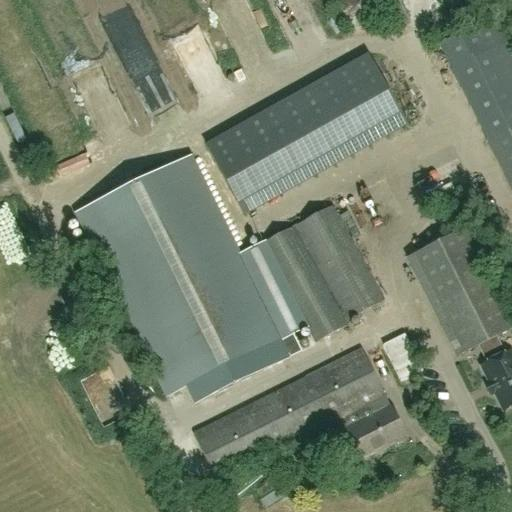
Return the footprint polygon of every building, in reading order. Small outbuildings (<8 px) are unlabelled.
[(215,76),(184,0),(151,0),(187,87),(215,76)] [(511,201),(511,60),(489,15),(432,44),(511,201)] [(273,84),(259,50),(250,54),(253,59),(240,65),(253,93),(273,84)] [(370,60),(209,149),(243,211),(404,122),(370,60)] [(139,125),(124,132),(130,146),(145,139),(139,125)] [(190,160),(78,215),(168,396),(189,386),(198,405),(303,353),(294,334),(307,327),(261,246),(239,258),(190,160)] [(349,321),(384,302),(332,208),(297,227),(349,321)] [(293,229),(261,246),(307,327),(316,344),(347,327),(293,229)] [(480,369),(502,411),(511,406),(511,359),(509,354),(504,356),(495,338),(511,329),(511,320),(466,230),(406,261),(455,358),(475,348),(485,366),(480,369)] [(363,352),(194,436),(217,483),(340,421),(345,432),(342,434),(357,464),(406,439),(391,409),(363,352)] [(285,490),(271,498),(279,510),(292,501),(285,490)]
